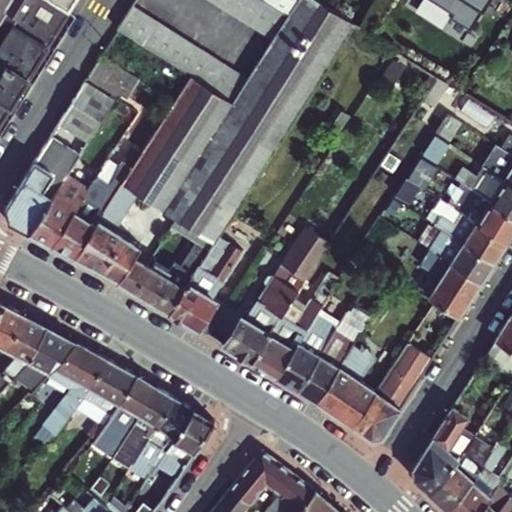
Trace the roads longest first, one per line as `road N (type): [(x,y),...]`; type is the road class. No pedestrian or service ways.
road 1 (tertiary): [(0,259),(259,406)]
road 2 (residential): [(371,490),(511,271)]
road 3 (residential): [(0,178),(111,0)]
road 4 (tertiary): [(259,406),(371,490)]
road 5 (residential): [(183,511),(259,406)]
